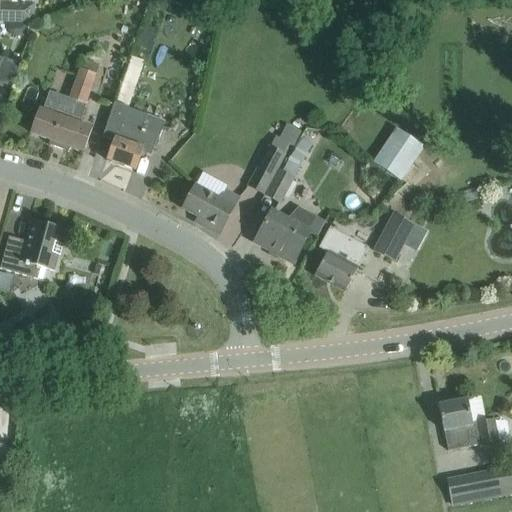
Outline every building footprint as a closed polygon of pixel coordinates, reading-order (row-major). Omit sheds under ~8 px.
[(0,0),(0,11),(3,12),(3,22),(27,23),(28,23),(34,23),(35,3),(25,3),(24,0),(0,0)] [(27,36),(28,23),(27,23),(9,22),(9,32),(13,36),(27,36)] [(150,50),(155,33),(144,30),(139,47),(150,50)] [(0,85),(11,89),(20,65),(0,57),(0,85)] [(96,74),(81,69),(71,100),(77,102),(86,105),(96,74)] [(80,124),(87,106),(86,105),(77,102),(75,106),(48,96),(44,107),(43,111),(40,110),(31,133),(52,140),(51,145),(69,151),(71,147),(84,152),(93,129),(80,124)] [(104,137),(114,140),(107,160),(136,170),(143,153),(152,156),(159,135),(143,129),(148,115),(129,109),(130,108),(116,103),(104,137)] [(398,126),(375,161),(405,180),(427,145),(398,126)] [(263,196),(284,159),(292,145),(277,137),(272,147),(268,145),(245,186),(250,189),(263,196)] [(297,166),(301,167),(306,157),(294,151),(289,161),(292,163),(297,166)] [(296,178),(279,169),(264,195),(281,204),(296,178)] [(202,226),(219,236),(238,196),(225,189),(220,200),(195,187),(183,209),(205,221),(202,226)] [(294,264),(298,255),(311,233),(272,212),(255,243),(294,264)] [(393,213),(374,251),(397,262),(416,225),(393,213)] [(38,279),(41,268),(55,272),(55,270),(54,270),(58,255),(60,256),(63,244),(62,244),(65,230),(74,233),(74,231),(31,219),(31,221),(26,241),(9,236),(0,269),(38,279)] [(345,292),(350,283),(359,268),(358,267),(369,248),(366,247),(331,227),(319,247),(328,252),(315,276),(345,292)] [(448,452),(460,450),(501,442),(496,418),(475,422),(468,399),(439,405),(444,430),(448,452)] [(491,471),(497,499),(511,495),(511,474),(511,468),(491,471)] [(452,507),(469,504),(464,476),(447,480),(452,507)]
